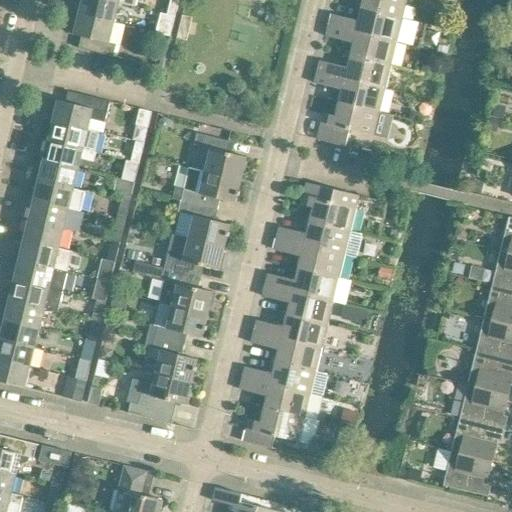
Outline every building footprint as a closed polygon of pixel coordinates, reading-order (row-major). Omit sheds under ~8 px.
[(106,0),(82,0),(79,14),(114,23),(119,3),(106,0)] [(362,0),(361,8),(403,19),(407,0),(362,0)] [(397,42),(403,19),(361,8),(359,16),(358,21),(331,14),(328,25),(397,42)] [(79,14),(74,35),(82,37),(79,48),(113,57),(116,45),(109,43),(114,23),(79,14)] [(182,15),(177,38),(187,40),(188,34),(192,17),(182,15)] [(165,23),(162,35),(170,37),(173,25),(165,23)] [(353,43),(350,55),(391,65),(397,42),(328,25),(325,36),(353,43)] [(449,47),(439,45),(437,52),(448,54),(449,47)] [(165,57),(159,55),(158,55),(155,67),(162,68),(165,57)] [(319,61),(317,72),(386,89),(391,65),(350,55),(347,67),(319,61)] [(436,68),(423,65),(421,71),(434,75),(436,68)] [(341,89),(338,102),(380,112),(386,89),(317,72),(314,83),(341,89)] [(58,100),(53,121),(88,129),(90,119),(105,122),(110,101),(68,91),(68,92),(66,102),(58,100)] [(374,136),(380,112),(338,102),(335,116),(323,113),(317,139),(344,146),(346,146),(350,130),(374,136)] [(506,107),(496,105),(493,117),(503,119),(506,107)] [(152,112),(143,110),(140,109),(136,125),(148,128),(152,112)] [(164,118),(160,120),(159,125),(161,129),(166,130),(170,128),(171,123),(169,119),(164,118)] [(500,122),(491,119),(488,130),(497,132),(500,122)] [(53,121),(48,141),(83,149),(94,152),(99,132),(88,129),(53,121)] [(211,149),(205,171),(241,180),(246,157),(226,152),(228,141),(197,133),(194,145),(211,149)] [(48,141),(43,160),(78,169),(80,159),(94,162),(96,152),(94,152),(83,149),(48,141)] [(136,141),(131,162),(139,164),(144,143),(136,141)] [(43,160),(38,180),(73,189),(78,169),(43,160)] [(173,198),(181,200),(212,209),(217,210),(220,199),(235,203),(237,195),(239,196),(240,192),(238,191),(241,180),(205,171),(189,167),(184,189),(176,187),(173,198)] [(117,179),(114,190),(124,192),(132,195),(135,183),(121,180),(117,179)] [(38,180),(34,200),(68,209),(80,212),(85,192),(73,189),(38,180)] [(312,207),(309,221),(351,232),(359,196),(306,183),(300,205),(312,207)] [(478,185),(472,184),(470,192),(478,195),(480,189),(478,185)] [(34,200),(29,220),(63,228),(68,209),(34,200)] [(194,216),(189,238),(224,247),(227,236),(229,236),(230,232),(228,232),(230,224),(209,219),(212,209),(181,200),(178,212),(194,216)] [(119,211),(117,221),(125,223),(127,213),(119,211)] [(511,217),(509,217),(501,250),(511,252),(511,217)] [(29,220),(24,240),(58,248),(63,228),(29,220)] [(117,221),(114,231),(122,233),(125,223),(117,221)] [(279,227),(276,238),(345,255),(356,257),(358,256),(363,237),(362,234),(351,232),(309,221),(306,234),(279,227)] [(464,229),(459,228),(456,237),(466,240),(467,234),(464,229)] [(392,230),(390,237),(399,239),(401,231),(392,230)] [(219,270),(224,247),(189,238),(183,260),(175,258),(167,257),(164,268),(196,276),(198,265),(219,270)] [(300,256),(297,268),(339,278),(345,255),(276,238),(273,249),(300,256)] [(73,252),(58,248),(24,240),(19,259),(68,271),(73,252)] [(110,250),(107,260),(115,262),(118,252),(110,250)] [(511,252),(501,250),(493,284),(511,288),(511,252)] [(68,271),(19,259),(14,279),(63,291),(68,271)] [(136,261),(133,273),(165,280),(160,302),(161,303),(208,314),(213,292),(198,288),(201,277),(196,276),(164,268),(136,261)] [(461,262),(453,265),(456,273),(464,270),(461,262)] [(267,274),(264,285),(334,301),(346,304),(352,281),(339,278),(297,268),(294,280),(267,274)] [(99,271),(97,279),(110,282),(112,274),(99,271)] [(460,278),(454,284),(460,290),(466,284),(460,278)] [(63,291),(14,279),(9,299),(44,308),(58,311),(63,291)] [(97,279),(92,299),(97,300),(106,302),(110,282),(97,279)] [(511,288),(493,284),(484,317),(511,324),(511,288)] [(286,315),(328,325),(334,301),(264,285),(262,296),(289,302),(286,315)] [(9,299),(5,319),(40,327),(44,308),(9,299)] [(97,300),(93,320),(101,322),(106,302),(97,300)] [(181,337),(182,332),(202,337),(204,330),(206,330),(207,326),(205,326),(208,314),(161,303),(156,325),(150,324),(148,335),(155,337),(179,343),(181,337)] [(253,331),(277,337),(322,348),(325,337),(328,325),(286,315),(283,327),(256,320),(253,331)] [(511,324),(484,317),(480,337),(476,351),(511,359),(511,324)] [(5,319),(0,338),(35,347),(40,327),(5,319)] [(93,320),(88,340),(96,342),(101,322),(93,320)] [(253,331),(252,337),(250,342),(278,349),(275,361),(317,371),(322,348),(277,337),(253,331)] [(176,354),(179,343),(155,337),(148,335),(147,337),(145,346),(161,350),(156,373),(191,382),(194,371),(196,371),(197,367),(195,366),(197,359),(176,354)] [(35,347),(0,338),(0,359),(30,367),(35,347)] [(86,339),(81,359),(91,361),(96,342),(88,340),(86,339)] [(109,351),(104,349),(101,359),(111,361),(112,355),(109,351)] [(511,359),(476,351),(468,385),(509,395),(511,382),(511,359)] [(0,359),(0,381),(25,388),(30,367),(0,359)] [(81,359),(76,379),(78,379),(86,381),(91,361),(81,359)] [(244,367),(242,378),(323,398),(328,377),(326,374),(317,371),(275,361),(272,373),(244,367)] [(438,374),(436,366),(426,369),(428,377),(438,374)] [(47,372),(41,370),(39,378),(45,380),(47,372)] [(186,405),(191,382),(156,373),(153,384),(133,379),(127,402),(131,403),(129,413),(168,423),(172,408),(169,407),(171,401),(186,405)] [(242,378),(239,389),(266,396),(263,408),(305,418),(311,395),(242,378)] [(81,402),(86,381),(78,379),(73,399),(81,402)] [(460,418),(505,429),(508,416),(504,415),(509,395),(468,385),(460,418)] [(102,389),(91,386),(88,403),(99,405),(102,389)] [(348,404),(360,407),(362,400),(351,397),(348,404)] [(248,419),(243,441),(272,448),(275,436),(313,445),(319,421),(318,421),(263,408),(260,422),(248,419)] [(348,410),(343,424),(355,428),(359,413),(348,410)] [(502,441),(505,429),(460,418),(451,452),(492,462),(498,440),(502,441)] [(0,470),(16,474),(19,463),(22,464),(28,461),(29,458),(33,459),(37,444),(0,434),(0,470)] [(71,453),(43,446),(39,461),(65,467),(68,468),(71,453)] [(451,452),(443,485),(488,496),(491,483),(487,482),(492,462),(451,452)] [(112,511),(114,511),(159,511),(162,499),(148,496),(154,472),(124,465),(118,489),(112,511)] [(422,472),(410,469),(407,479),(420,482),(422,472)] [(0,470),(0,491),(11,494),(16,474),(0,470)] [(52,483),(50,494),(58,496),(61,485),(52,483)] [(238,511),(237,511),(280,511),(241,502),(242,494),(215,487),(212,500),(234,505),(232,511),(238,511)] [(0,491),(0,511),(19,511),(23,497),(11,494),(0,491)] [(85,511),(87,505),(77,503),(75,511),(85,511)]
